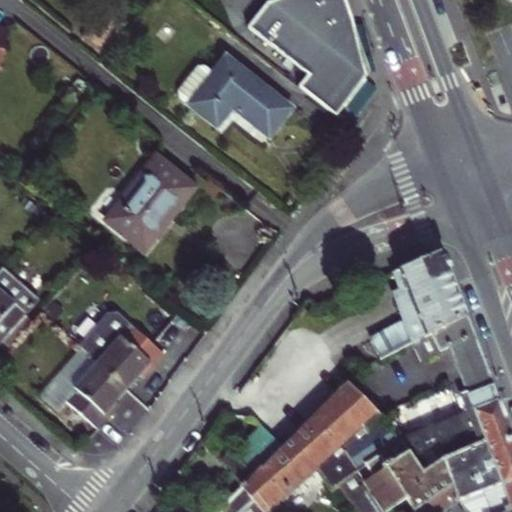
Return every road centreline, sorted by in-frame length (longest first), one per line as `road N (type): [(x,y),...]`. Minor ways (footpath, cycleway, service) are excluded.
road 1 (tertiary): [(264,307),(110,511)]
road 2 (tertiary): [(264,307),(324,258),(458,212)]
road 3 (secondary): [(478,155),(418,0)]
road 4 (tertiary): [(376,191),(309,239),(264,307)]
road 5 (secondary): [(458,212),(511,355)]
road 6 (secondary): [(378,0),(426,123)]
road 7 (residential): [(0,426),(96,511)]
